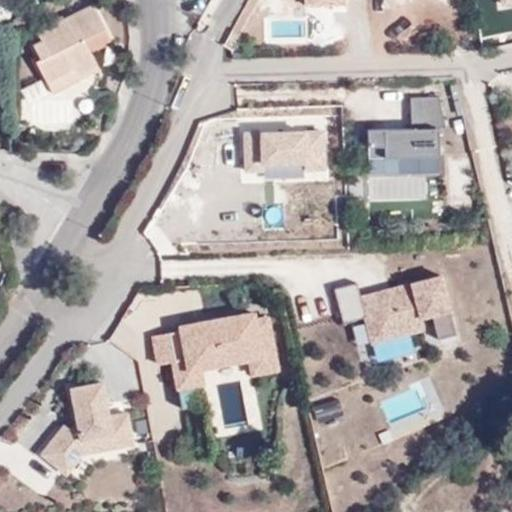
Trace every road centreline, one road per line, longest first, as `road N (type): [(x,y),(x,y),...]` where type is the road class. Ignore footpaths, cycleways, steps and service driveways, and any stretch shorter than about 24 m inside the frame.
road 1 (residential): [(87,218),(147,97),(157,0)]
road 2 (residential): [(0,347),(87,218)]
